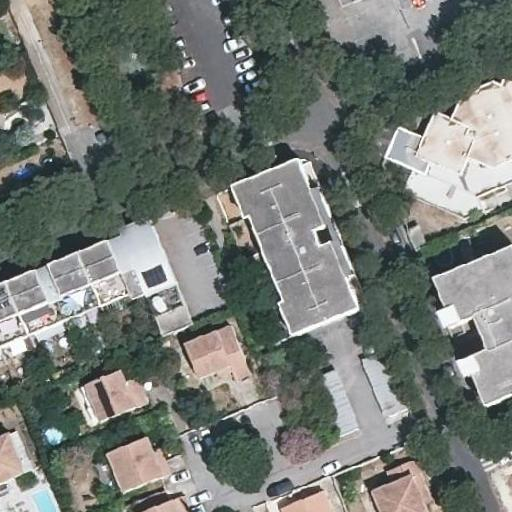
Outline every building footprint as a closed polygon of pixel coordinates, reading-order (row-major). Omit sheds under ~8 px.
[(511,72),(458,94),(449,118),(431,112),(421,138),(393,127),(381,158),(421,173),(426,162),(458,175),(466,157),(491,167),(511,159),(511,72)] [(334,222),(319,186),(312,189),(305,173),(300,173),(300,160),(300,158),(270,171),(233,186),(244,213),(249,211),(270,263),(275,261),(281,279),(277,281),(285,302),(281,303),(293,335),(360,308),(347,277),(355,275),(341,239),(321,247),(314,230),(334,222)] [(193,324),(149,220),(119,233),(121,237),(143,289),(131,295),(133,300),(145,295),(162,337),(193,324)] [(417,222),(407,226),(415,246),(425,242),(417,222)] [(143,289),(121,237),(109,241),(131,295),(143,289)] [(131,295),(109,241),(79,254),(49,266),(71,319),(101,307),(131,295)] [(511,247),(432,279),(444,309),(450,307),(457,323),(474,316),(489,350),(471,358),(478,374),(472,376),(484,406),(511,394),(511,247)] [(281,279),(275,261),(270,263),(277,281),(281,279)] [(71,319),(49,266),(37,271),(59,324),(71,319)] [(59,324),(37,271),(7,283),(0,286),(0,348),(29,337),(59,324)] [(457,323),(450,307),(444,309),(441,311),(448,326),(457,323)] [(250,371),(230,321),(183,339),(198,376),(230,364),(235,377),(250,371)] [(407,408),(384,350),(360,359),(384,417),(407,408)] [(478,374),(471,358),(462,361),(468,377),(472,376),(478,374)] [(128,378),(123,365),(83,381),(100,420),(146,401),(135,375),(128,378)] [(359,427),(336,369),(312,378),(336,437),(359,427)] [(10,427),(0,430),(0,476),(26,466),(10,427)] [(152,447),(147,433),(107,449),(124,489),(170,470),(159,444),(152,447)] [(429,497),(412,456),(384,468),(389,481),(371,489),(380,511),(426,511),(427,511),(422,500),(429,497)] [(332,511),(322,487),(280,504),(283,511),(332,511)] [(190,511),(181,490),(135,509),(136,511),(190,511)]
